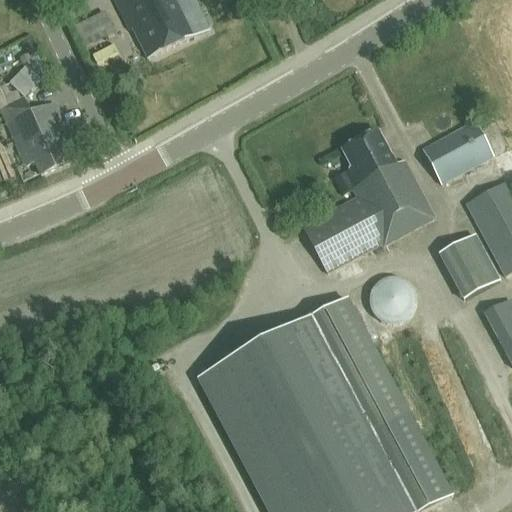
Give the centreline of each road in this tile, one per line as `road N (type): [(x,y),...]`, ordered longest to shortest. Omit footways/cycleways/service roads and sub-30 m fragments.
road 1 (tertiary): [(123,179),(430,0)]
road 2 (unclassified): [(123,179),(38,0)]
road 3 (tertiary): [(0,236),(123,179)]
